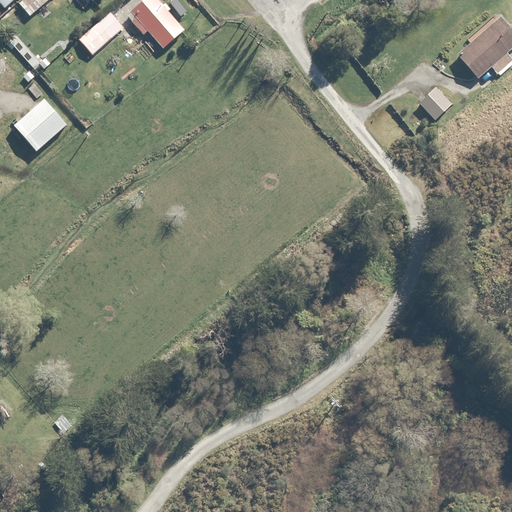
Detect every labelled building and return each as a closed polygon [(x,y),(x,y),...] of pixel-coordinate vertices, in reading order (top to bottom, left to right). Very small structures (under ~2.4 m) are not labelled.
[(0,0),(0,5),(2,8),(12,0),(0,0)] [(19,0),(17,2),(28,15),(46,0),(19,0)] [(181,26),(157,0),(138,0),(124,13),(141,32),(145,28),(161,45),(181,26)] [(471,41),(455,55),(475,78),(489,66),(496,74),(511,61),(504,53),(511,45),(511,26),(499,12),(483,26),(481,24),(467,36),(471,41)] [(83,45),(91,54),(123,26),(112,15),(99,27),(95,22),(74,41),(80,48),(83,45)] [(4,55),(0,58),(0,76),(13,67),(4,55)] [(417,102),(418,103),(434,120),(452,103),(434,85),(417,102)] [(43,98),(42,99),(12,124),(33,151),(65,124),(43,98)] [(100,109),(90,100),(78,113),(88,122),(100,109)]
